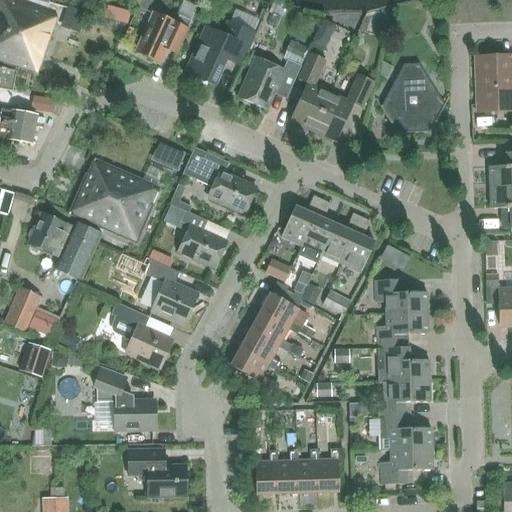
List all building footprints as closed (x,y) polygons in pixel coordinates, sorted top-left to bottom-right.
[(176,16),(179,17),(176,25),(153,15),(136,53),(159,63),(168,45),(178,50),(191,22),(197,7),(183,0),(176,16)] [(0,62),(36,75),(56,19),(5,1),(0,14),(0,62)] [(67,6),(60,26),(78,32),(85,12),(67,6)] [(335,26),(323,20),(312,44),(325,49),(335,26)] [(240,67),(255,35),(227,22),(221,36),(205,29),(185,74),(214,87),(226,61),(240,67)] [(313,132),(330,95),(313,88),(324,63),(309,56),(298,81),(308,85),(291,122),(296,124),(294,127),(306,133),(308,130),(313,132)] [(511,58),(478,58),(479,111),(511,111),(511,58)] [(290,93),(301,67),(287,61),(282,72),(256,60),(239,98),(266,110),(277,87),(290,93)] [(392,68),(381,61),(379,76),(386,80),(392,68)] [(449,99),(448,97),(443,107),(418,68),(405,68),(383,109),(376,99),(375,100),(390,124),(392,124),(398,134),(429,133),(435,123),(435,124),(449,99)] [(0,102),(53,118),(57,108),(11,94),(15,73),(0,69),(0,102)] [(346,103),(330,95),(313,132),(319,134),(317,138),(330,144),(331,140),(335,142),(352,105),(362,109),(373,84),(357,77),(346,103)] [(36,118),(1,111),(0,110),(0,148),(4,150),(5,140),(32,145),(36,118)] [(224,175),(229,164),(194,149),(183,174),(213,188),(208,200),(244,216),(256,190),(224,175)] [(69,214),(130,241),(135,243),(158,189),(92,160),(69,214)] [(511,167),(489,168),(489,189),(511,188),(511,167)] [(17,205),(18,181),(5,180),(4,204),(17,205)] [(20,184),(19,201),(30,201),(31,185),(20,184)] [(511,188),(489,189),(490,210),(508,209),(509,230),(511,229),(511,188)] [(301,247),(322,201),(313,197),(306,213),(295,208),(281,238),(301,247)] [(317,265),(321,256),(335,226),(323,221),(330,205),(322,201),(301,247),(297,256),(317,265)] [(190,202),(187,210),(231,227),(234,220),(190,202)] [(225,244),(218,241),(202,234),(207,223),(185,213),(180,224),(189,228),(178,253),(214,270),(225,244)] [(79,282),(97,241),(100,234),(74,223),(72,228),(41,214),(27,245),(51,255),(51,253),(59,256),(53,270),(79,282)] [(340,265),(361,219),(353,215),(346,231),(335,226),(321,256),(340,265)] [(370,223),(361,219),(340,265),(361,274),(374,244),(363,238),(370,223)] [(497,256),(496,242),(485,242),(486,257),(497,256)] [(167,252),(153,245),(147,258),(161,265),(167,252)] [(179,275),(149,262),(142,258),(140,263),(127,257),(123,268),(136,274),(137,272),(143,275),(143,276),(163,285),(151,312),(184,327),(198,296),(174,285),(179,275)] [(285,283),(291,270),(271,261),(265,275),(285,283)] [(385,303),(386,315),(428,314),(427,293),(401,294),(400,281),(375,282),(375,304),(385,303)] [(511,325),(511,288),(498,289),(498,281),(485,281),(486,306),(498,305),(498,326),(511,325)] [(320,290),(309,285),(302,300),(313,305),(320,290)] [(40,297),(19,288),(3,325),(24,334),(40,297)] [(321,305),(341,316),(349,301),(329,291),(321,305)] [(260,313),(289,328),(288,330),(297,336),(308,316),(270,295),(260,313)] [(35,323),(52,328),(58,304),(41,300),(35,323)] [(149,320),(116,305),(111,316),(115,319),(112,325),(112,329),(113,333),(116,335),(131,342),(125,355),(160,371),(172,343),(144,331),(149,320)] [(282,341),(288,330),(289,328),(260,313),(250,331),(279,347),(278,348),(287,353),(288,352),(291,346),(282,341)] [(428,335),(428,314),(386,315),(386,328),(377,328),(377,350),(403,349),(403,336),(428,335)] [(315,332),(304,326),(299,334),(310,340),(315,332)] [(80,339),(61,331),(55,345),(74,353),(80,339)] [(272,359),(278,348),(279,347),(250,331),(240,349),(269,365),(268,366),(277,371),(281,364),(272,359)] [(38,377),(47,351),(28,345),(20,371),(38,377)] [(291,346),(288,352),(296,357),(299,351),(291,346)] [(262,377),(268,366),(269,365),(240,349),(230,367),(259,383),(258,384),(268,389),(272,382),(262,377)] [(349,364),(349,349),(333,350),(334,364),(349,364)] [(403,349),(377,350),(378,372),(387,372),(388,383),(430,382),(429,361),(409,362),(409,349),(403,349)] [(66,367),(66,353),(52,354),(53,368),(66,367)] [(125,379),(100,370),(96,383),(96,403),(112,403),(112,431),(154,431),(154,401),(120,402),(120,392),(125,379)] [(430,403),(430,382),(388,383),(388,395),(378,396),(379,418),(405,417),(405,404),(430,403)] [(331,397),(331,384),(316,384),(316,398),(331,397)] [(323,412),(323,433),(341,432),(341,412),(323,412)] [(405,430),(405,417),(379,418),(380,452),(390,452),(432,450),(431,429),(405,430)] [(295,446),(295,434),(285,434),(286,446),(295,446)] [(432,471),(432,450),(390,452),(390,463),(381,464),(381,486),(407,485),(407,472),(432,471)] [(297,495),(296,462),(298,462),(297,451),(289,452),(289,462),(277,462),(275,463),(277,495),(297,495)] [(318,494),(317,461),(318,461),(317,451),(309,451),(310,461),(298,462),(296,462),(297,495),(318,494)] [(330,461),(318,461),(317,461),(318,494),(338,493),(337,460),(339,460),(338,451),(330,451),(330,461)] [(147,500),(184,499),(184,467),(154,468),(154,452),(127,453),(127,473),(147,472),(147,500)] [(277,495),(275,463),(277,462),(277,452),(269,453),(270,463),(255,463),(256,496),(277,495)] [(364,484),(359,479),(353,479),(353,491),(364,490),(364,484)] [(511,511),(511,484),(502,485),(502,511),(511,511)] [(66,511),(66,499),(54,500),(54,511),(66,511)] [(54,511),(54,500),(42,500),(42,511),(54,511)] [(476,511),(489,511),(490,502),(476,502),(476,511)]
